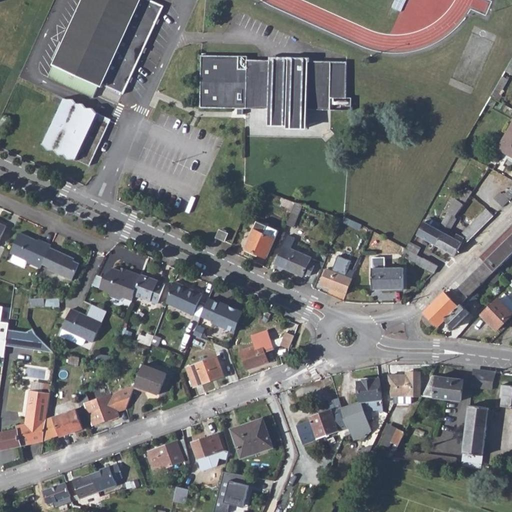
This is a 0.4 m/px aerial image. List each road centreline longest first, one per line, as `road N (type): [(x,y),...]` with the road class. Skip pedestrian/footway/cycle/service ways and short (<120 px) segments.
road 1 (tertiary): [(336,319),(0,160)]
road 2 (residential): [(327,352),(287,379),(0,487)]
road 3 (tertiary): [(120,229),(307,313),(326,329)]
road 4 (residential): [(409,315),(511,213)]
road 5 (residential): [(0,202),(103,248),(120,229)]
road 6 (tertiary): [(0,176),(120,229)]
